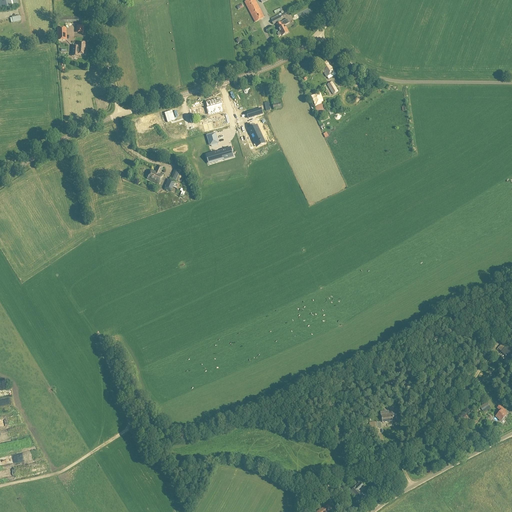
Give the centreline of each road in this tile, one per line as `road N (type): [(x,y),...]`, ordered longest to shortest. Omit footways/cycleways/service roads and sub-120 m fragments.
road 1 (track): [(380,506),(404,451),(511,331)]
road 2 (unclassified): [(119,114),(268,67),(316,34)]
road 3 (unclassified): [(511,82),(389,80),(353,65),(316,34)]
road 4 (unclassified): [(373,511),(511,434)]
road 5 (unclassified): [(0,181),(58,141),(119,114)]
